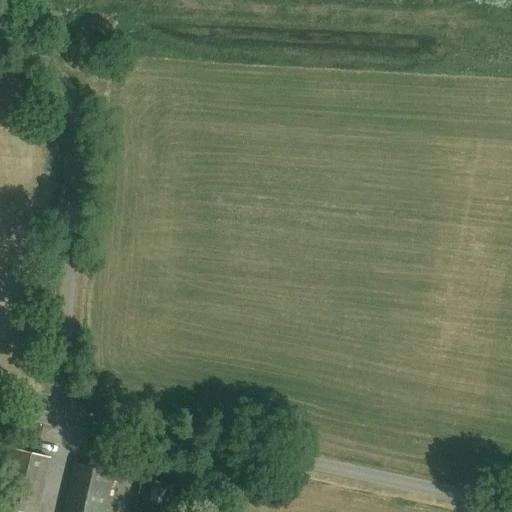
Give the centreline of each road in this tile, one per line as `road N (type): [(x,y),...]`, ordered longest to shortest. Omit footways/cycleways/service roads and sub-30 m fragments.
road 1 (unclassified): [(59,417),(511,503)]
road 2 (unclassified): [(59,417),(78,144),(60,80),(0,19)]
